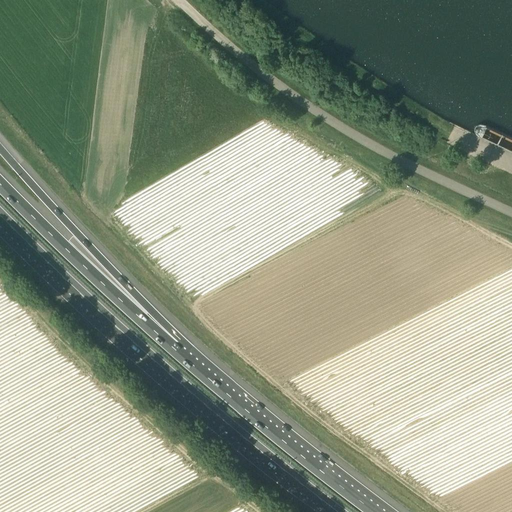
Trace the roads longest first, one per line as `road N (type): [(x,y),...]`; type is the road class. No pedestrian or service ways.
road 1 (motorway): [(0,220),(218,421),(334,511)]
road 2 (unclassified): [(511,210),(358,136),(179,0)]
road 3 (motorway): [(172,349),(122,283),(0,154)]
road 4 (motorway): [(374,511),(172,349)]
road 5 (motorway): [(172,349),(0,184)]
